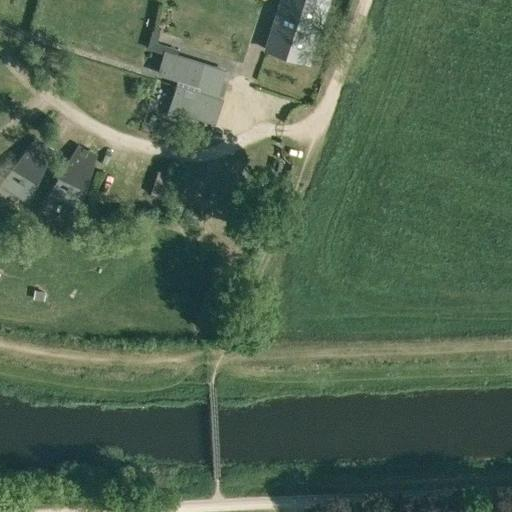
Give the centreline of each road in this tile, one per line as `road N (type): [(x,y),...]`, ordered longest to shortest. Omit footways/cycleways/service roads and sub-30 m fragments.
road 1 (track): [(150,511),(511,495)]
road 2 (track): [(511,354),(239,363)]
road 3 (track): [(318,128),(239,363)]
road 4 (track): [(213,363),(68,362),(0,351)]
